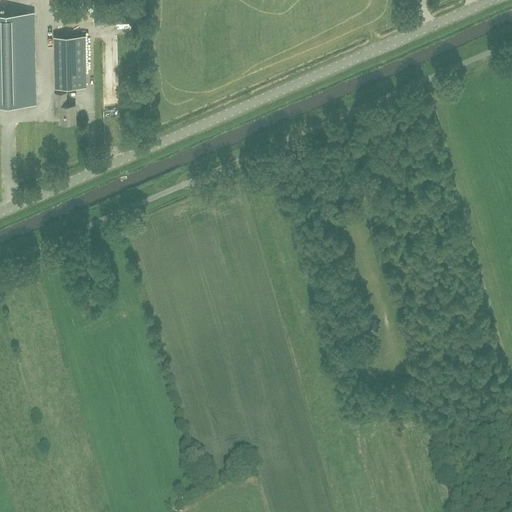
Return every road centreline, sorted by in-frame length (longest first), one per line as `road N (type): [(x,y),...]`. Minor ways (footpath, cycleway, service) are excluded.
road 1 (unclassified): [(0,264),(511,42)]
road 2 (unclassified): [(0,212),(490,0)]
